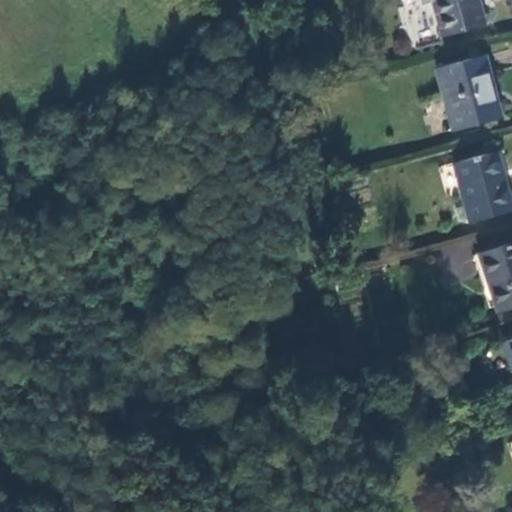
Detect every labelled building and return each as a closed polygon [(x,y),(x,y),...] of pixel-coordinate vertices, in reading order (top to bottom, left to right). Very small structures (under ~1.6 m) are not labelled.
[(481,23),(474,0),(418,0),(423,17),(434,15),(439,35),(481,23)] [(493,94),(483,57),(435,70),(453,132),(497,120),(490,95),(493,94)] [(511,209),(496,152),(468,160),(438,168),(446,196),(461,192),(470,224),(511,211),(511,209)] [(497,311),(511,306),(511,242),(478,254),(497,311)] [(511,369),(511,339),(503,342),(511,369)]
